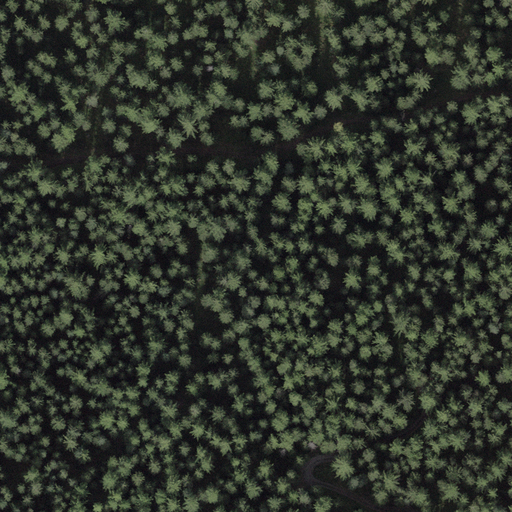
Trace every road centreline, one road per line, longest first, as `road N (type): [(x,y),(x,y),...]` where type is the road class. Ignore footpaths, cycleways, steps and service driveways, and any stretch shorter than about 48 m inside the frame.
road 1 (track): [(511,97),(484,93),(395,118),(345,121),(289,146),(249,153),(184,149),(28,169),(0,163)]
road 2 (track): [(511,367),(477,375),(438,399),(408,433),(313,459),(307,479),(386,511)]
